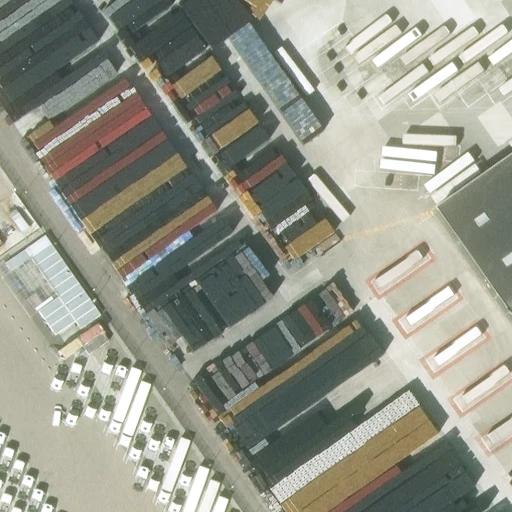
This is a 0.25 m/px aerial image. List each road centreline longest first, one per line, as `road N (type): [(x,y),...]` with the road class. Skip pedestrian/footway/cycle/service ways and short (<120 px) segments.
road 1 (unknown): [(351,248),(169,381),(172,417),(239,511)]
road 2 (unknown): [(351,248),(362,290),(510,511)]
road 3 (unknown): [(354,222),(305,156),(258,66),(255,26),(287,0)]
road 4 (unknown): [(511,131),(424,202),(354,222)]
